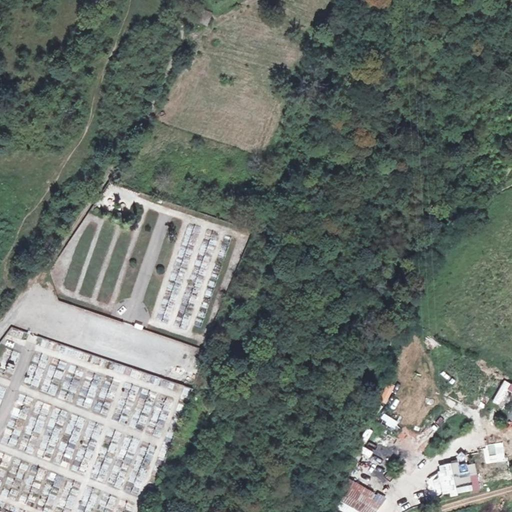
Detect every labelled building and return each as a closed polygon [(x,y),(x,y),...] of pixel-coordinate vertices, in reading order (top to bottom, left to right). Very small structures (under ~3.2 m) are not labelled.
[(158,321),(168,323),(174,297),(163,295),(158,321)] [(417,379),(424,359),(416,356),(409,376),(417,379)] [(142,378),(144,372),(127,366),(125,372),(142,378)] [(493,401),(510,410),(511,405),(511,382),(505,379),(493,401)] [(384,414),(380,423),(395,430),(399,420),(384,414)] [(363,438),(357,452),(372,457),(377,443),(363,438)] [(401,468),(405,462),(414,468),(418,462),(424,467),(430,458),(415,448),(412,453),(402,446),(392,462),(401,468)] [(440,475),(443,495),(481,489),(476,462),(464,464),(463,460),(444,463),(446,474),(440,475)] [(357,482),(339,507),(347,511),(374,511),(384,499),(357,482)]
